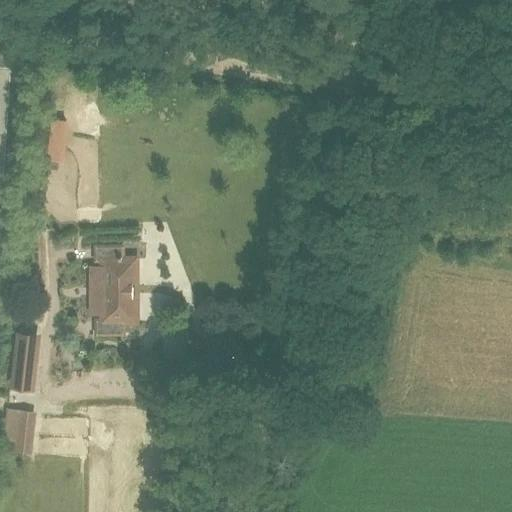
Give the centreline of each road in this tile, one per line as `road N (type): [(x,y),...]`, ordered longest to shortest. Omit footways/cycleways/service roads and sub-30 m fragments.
road 1 (track): [(0,38),(313,80),(511,95)]
road 2 (track): [(366,0),(265,429)]
road 3 (track): [(79,48),(83,192)]
